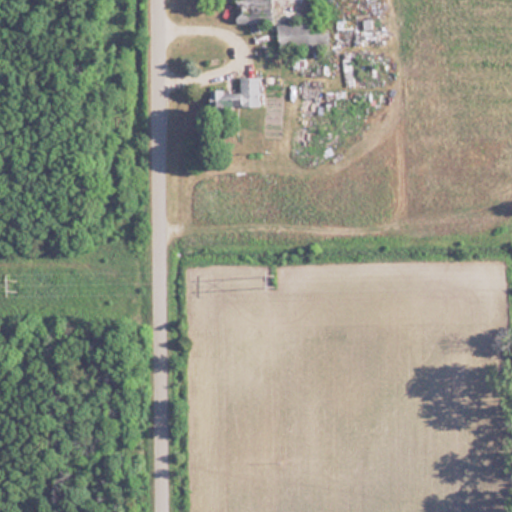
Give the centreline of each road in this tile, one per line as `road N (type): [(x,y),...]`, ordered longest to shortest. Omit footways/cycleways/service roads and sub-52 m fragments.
road 1 (residential): [(165,511),(161,0)]
road 2 (track): [(34,511),(89,452),(165,441)]
